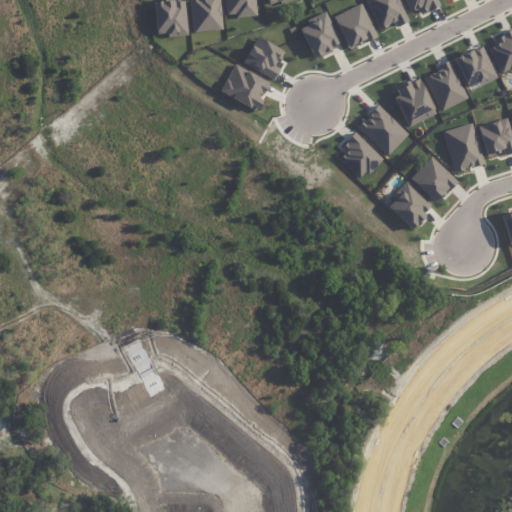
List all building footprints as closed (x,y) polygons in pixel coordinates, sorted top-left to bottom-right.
[(153,1),(163,0),(184,0),(188,34),(167,36),(167,32),(156,33),(153,1)] [(189,0),(192,31),(221,28),(218,0),(189,0)] [(223,0),(225,14),(235,13),(235,18),(257,15),(255,0),(223,0)] [(365,0),(377,28),(394,21),(396,25),(407,20),(398,0),(365,0)] [(403,0),(409,11),(418,7),(421,13),(439,5),(437,0),(403,0)] [(332,16),(359,2),(376,35),(348,49),(332,16)] [(307,23),(305,18),(324,8),(340,41),(328,47),(330,50),(313,58),(298,27),(307,23)] [(510,72),(511,70),(511,28),(493,37),(496,44),(488,48),(500,73),(508,69),(510,72)] [(256,34),(282,48),(273,64),(278,67),(272,79),(241,62),(256,34)] [(467,86),(477,82),(478,85),(496,77),(482,45),(453,58),(467,86)] [(423,76),(439,111),(466,98),(448,59),(437,65),(439,69),(423,76)] [(219,93),(257,109),(269,80),(232,64),(219,93)] [(435,113),(419,76),(394,86),(398,94),(394,96),(407,126),(435,113)] [(407,133),(377,104),(356,127),(386,155),(407,133)] [(485,154),(502,150),(504,154),(511,152),(511,137),(506,117),(477,125),(485,154)] [(442,131),(454,172),(483,163),(471,122),(442,131)] [(382,158),(354,132),(340,147),(345,151),(338,159),(358,177),(364,171),(367,174),(382,158)] [(409,177),(433,202),(455,181),(432,156),(409,177)] [(385,205),(411,228),(432,205),(406,182),(385,205)] [(511,211),(502,214),(509,245),(511,244),(511,211)]
